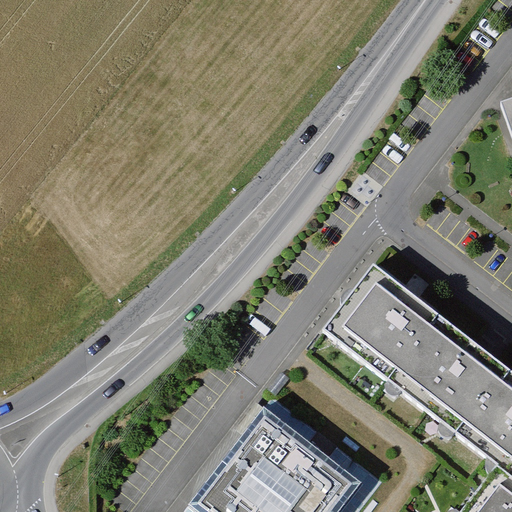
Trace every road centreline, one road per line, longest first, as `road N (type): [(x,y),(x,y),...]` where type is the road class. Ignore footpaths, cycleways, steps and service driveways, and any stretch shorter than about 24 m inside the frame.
road 1 (secondary): [(1,495),(270,233),(352,126),(428,0)]
road 2 (secondary): [(424,0),(290,156),(124,327),(35,401),(0,414)]
road 3 (residential): [(511,47),(399,190),(391,211)]
road 4 (residential): [(511,315),(400,228),(391,211)]
